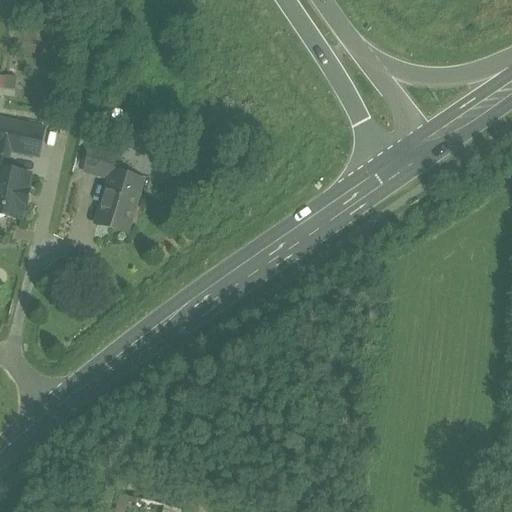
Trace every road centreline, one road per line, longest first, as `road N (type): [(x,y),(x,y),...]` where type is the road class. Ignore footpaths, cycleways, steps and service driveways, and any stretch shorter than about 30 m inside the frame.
road 1 (secondary): [(0,454),(157,331),(398,165)]
road 2 (trunk): [(287,0),(398,165)]
road 3 (trunk): [(511,77),(411,78),(373,65)]
road 4 (secondary): [(398,165),(511,88)]
